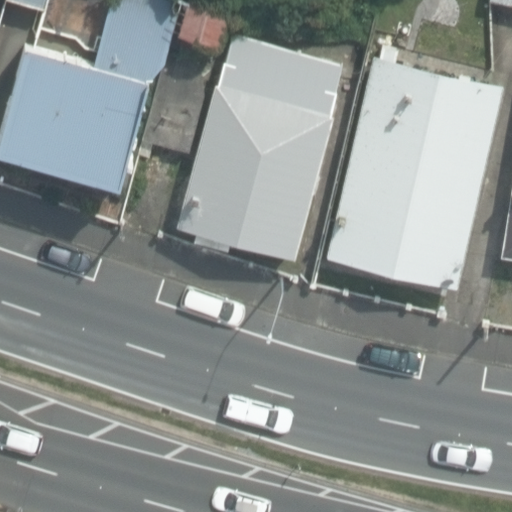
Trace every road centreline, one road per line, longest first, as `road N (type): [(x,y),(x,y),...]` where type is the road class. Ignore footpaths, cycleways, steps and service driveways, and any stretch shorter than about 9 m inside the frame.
road 1 (trunk): [(0,287),(511,443)]
road 2 (trunk): [(253,511),(0,428)]
